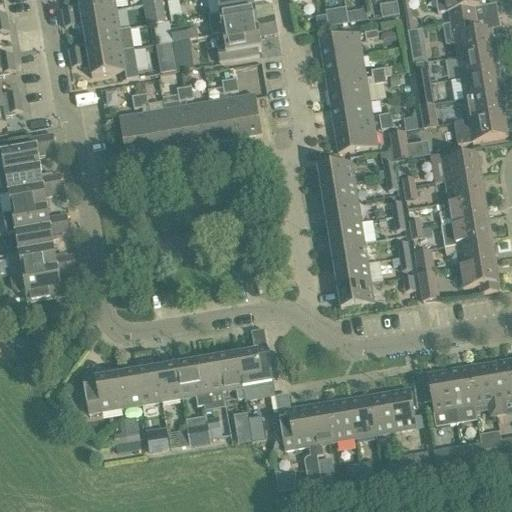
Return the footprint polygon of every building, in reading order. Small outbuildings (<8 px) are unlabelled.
[(78,0),(80,10),(62,14),(64,22),(117,13),(114,0),(78,0)] [(141,22),(160,17),(155,0),(147,0),(137,2),(141,22)] [(216,0),(220,16),(255,10),(253,0),(216,0)] [(479,0),(435,0),(438,16),(450,14),(452,26),(475,22),(473,10),(481,9),(479,0)] [(255,10),(220,16),(210,18),(213,37),(223,36),(276,27),(275,19),(257,22),(255,10)] [(117,13),(64,22),(65,31),(83,28),(85,39),(120,33),(117,13)] [(413,23),(407,24),(408,33),(415,32),(418,31),(417,22),(413,23)] [(452,26),(444,27),(447,47),(455,46),(457,59),(498,52),(496,42),(494,40),(491,40),(489,32),(477,34),(475,22),(452,26)] [(154,27),(155,34),(169,32),(168,25),(165,26),(154,27)] [(225,49),(218,51),(220,58),(262,51),(260,39),(278,36),(276,27),(223,36),(225,49)] [(169,32),(170,35),(172,45),(185,43),(182,29),(169,32)] [(120,33),(85,39),(88,59),(134,51),(130,31),(120,33)] [(415,32),(408,33),(414,66),(420,65),(415,32)] [(379,34),(367,36),(368,42),(380,41),(379,34)] [(359,36),(319,43),(323,66),(363,59),(359,36)] [(134,51),(88,59),(84,60),(71,62),(72,71),(84,69),(84,71),(90,70),(92,80),(125,74),(127,83),(139,81),(134,51)] [(82,52),(69,54),(71,62),(84,60),(82,52)] [(498,52),(457,59),(461,81),(496,75),(495,67),(498,67),(500,65),(498,52)] [(451,53),(441,54),(451,115),(461,113),(451,53)] [(363,59),(323,66),(327,88),(366,82),(363,59)] [(175,74),(173,60),(158,63),(160,76),(175,74)] [(191,61),(175,64),(177,74),(193,72),(191,61)] [(385,72),(373,74),(375,88),(388,86),(385,72)] [(429,72),(414,75),(416,88),(432,86),(429,72)] [(496,75),(461,81),(464,102),(505,95),(503,84),(501,83),(498,83),(496,75)] [(366,82),(327,88),(331,111),(370,104),(366,82)] [(237,83),(223,85),(225,97),(239,95),(237,83)] [(432,86),(416,88),(424,132),(439,129),(432,86)] [(192,90),(178,93),(180,105),(194,102),(192,90)] [(505,95),(464,102),(468,123),(503,117),(502,110),(505,110),(507,108),(505,95)] [(20,97),(7,99),(8,108),(21,106),(20,97)] [(147,98),(133,100),(135,113),(149,110),(147,98)] [(256,98),(233,102),(240,141),(262,137),(256,98)] [(233,102),(210,105),(217,145),(240,141),(233,102)] [(370,104),(331,111),(335,134),(374,127),(370,104)] [(210,105),(187,109),(194,149),(217,145),(210,105)] [(187,109),(165,113),(171,152),(194,149),(187,109)] [(165,113),(142,117),(149,156),(171,152),(165,113)] [(142,117),(119,121),(126,160),(149,156),(142,117)] [(393,117),(381,119),(383,133),(396,131),(393,117)] [(468,123),(454,126),(457,147),(507,139),(503,117),(468,123)] [(374,127),(335,134),(339,157),(378,150),(374,127)] [(404,135),(390,137),(394,163),(408,161),(404,135)] [(31,149),(2,154),(5,175),(40,169),(38,158),(56,155),(53,137),(30,141),(31,149)] [(477,156),(441,162),(445,184),(480,178),(477,156)] [(351,165),(318,170),(321,190),(355,185),(351,165)] [(396,166),(385,167),(390,195),(401,194),(396,166)] [(40,169),(5,175),(9,195),(44,189),(40,169)] [(60,178),(47,180),(49,188),(62,186),(60,178)] [(480,178),(445,184),(448,205),(484,199),(480,178)] [(412,180),(402,182),(404,191),(414,189),(412,180)] [(355,185),(321,190),(324,211),(358,205),(355,185)] [(62,186),(49,188),(50,197),(63,195),(62,186)] [(44,189),(9,195),(12,215),(47,209),(44,189)] [(414,189),(404,191),(406,204),(416,202),(414,189)] [(484,199),(448,205),(452,227),(487,221),(484,199)] [(358,205),(324,211),(328,231),(361,226),(358,205)] [(401,205),(391,207),(396,235),(405,233),(401,205)] [(387,206),(377,206),(378,227),(387,227),(387,206)] [(47,209),(12,215),(16,235),(51,229),(47,209)] [(67,218),(54,220),(55,229),(68,226),(67,218)] [(487,221),(452,227),(442,228),(445,249),(444,250),(445,250),(491,242),(487,221)] [(419,222),(409,224),(411,233),(421,232),(419,222)] [(68,226),(55,229),(57,237),(70,235),(68,226)] [(361,226),(328,231),(331,251),(365,246),(361,226)] [(51,229),(16,235),(19,255),(54,250),(51,229)] [(421,232),(411,233),(412,243),(422,241),(421,232)] [(491,242),(445,250),(446,257),(457,255),(459,269),(495,263),(491,242)] [(365,246),(331,251),(334,272),(368,266),(365,246)] [(407,246),(398,247),(402,275),(412,274),(407,246)] [(54,250),(19,255),(23,276),(58,270),(54,250)] [(74,258),(61,260),(62,269),(75,267),(74,258)] [(495,263),(459,269),(463,291),(479,288),(481,297),(498,294),(497,286),(498,285),(495,263)] [(368,266),(334,272),(338,292),(371,287),(368,266)] [(75,267),(62,269),(64,277),(77,275),(75,267)] [(58,270),(23,276),(28,307),(47,304),(45,293),(61,290),(58,270)] [(434,275),(418,277),(423,305),(439,302),(434,275)] [(413,280),(403,281),(406,296),(401,296),(404,311),(417,309),(413,280)] [(371,287),(338,292),(341,313),(375,307),(371,287)] [(60,306),(28,312),(30,325),(63,320),(60,306)] [(257,350),(237,353),(243,391),(274,386),(268,352),(258,354),(257,350)] [(237,353),(217,357),(223,395),(239,392),(241,402),(245,402),(243,391),(237,353)] [(217,357),(196,360),(202,398),(223,395),(217,357)] [(196,360),(176,364),(183,402),(202,398),(196,360)] [(511,386),(508,363),(488,366),(495,406),(511,403),(511,386)] [(176,364),(156,367),(163,405),(183,402),(176,364)] [(488,366),(468,370),(475,410),(495,406),(488,366)] [(156,367),(136,370),(142,408),(163,405),(156,367)] [(136,370),(116,374),(122,412),(142,408),(136,370)] [(468,370),(448,373),(455,413),(475,410),(468,370)] [(448,373),(427,377),(434,416),(455,413),(448,373)] [(98,393),(85,395),(89,417),(122,412),(116,374),(95,377),(98,393)] [(410,392),(389,395),(396,435),(417,432),(410,392)] [(389,395),(369,399),(376,439),(396,435),(389,395)] [(369,399),(349,402),(356,442),(376,439),(369,399)] [(349,402),(329,406),(336,445),(356,442),(349,402)] [(329,406),(309,409),(315,449),(317,459),(324,458),(322,448),(336,445),(329,406)] [(281,431),(274,437),(284,448),(285,454),(309,450),(311,460),(308,460),(305,464),(310,490),(322,488),(321,480),(317,459),(315,449),(309,409),(288,413),(288,416),(279,417),(281,431)] [(278,416),(269,417),(273,437),(274,437),(281,431),(279,417),(278,416)] [(260,420),(248,422),(250,431),(262,429),(260,420)] [(175,421),(150,421),(150,433),(176,432),(175,421)] [(219,421),(207,423),(207,428),(208,432),(221,430),(219,421)] [(208,432),(207,428),(191,430),(194,448),(210,446),(208,432)] [(252,443),(250,431),(237,433),(239,445),(252,443)] [(178,435),(180,451),(191,449),(189,433),(178,435)] [(139,435),(127,437),(128,445),(140,443),(139,435)] [(127,437),(114,439),(115,448),(128,445),(127,437)] [(511,441),(501,443),(504,458),(511,456),(511,441)] [(501,443),(486,445),(488,460),(504,458),(501,443)] [(473,448),(461,450),(464,464),(476,462),(473,448)] [(461,450),(449,452),(451,467),(464,464),(461,450)] [(449,452),(433,454),(435,469),(451,467),(449,452)] [(428,455),(400,460),(402,469),(429,464),(428,455)] [(400,460),(388,462),(389,471),(402,469),(400,460)] [(372,465),(360,467),(362,482),(375,480),(372,465)] [(360,467),(347,469),(350,484),(362,482),(360,467)] [(333,478),(321,480),(322,488),(334,486),(333,478)]
